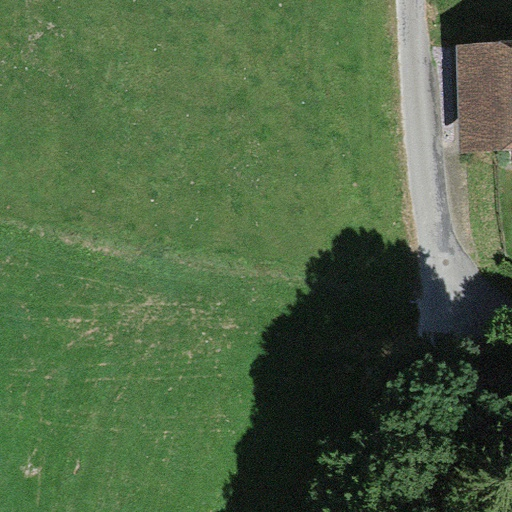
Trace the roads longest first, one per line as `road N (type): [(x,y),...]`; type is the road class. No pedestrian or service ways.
road 1 (residential): [(411,0),(413,132),(440,318)]
road 2 (residential): [(440,318),(385,511)]
road 3 (track): [(424,373),(330,511)]
